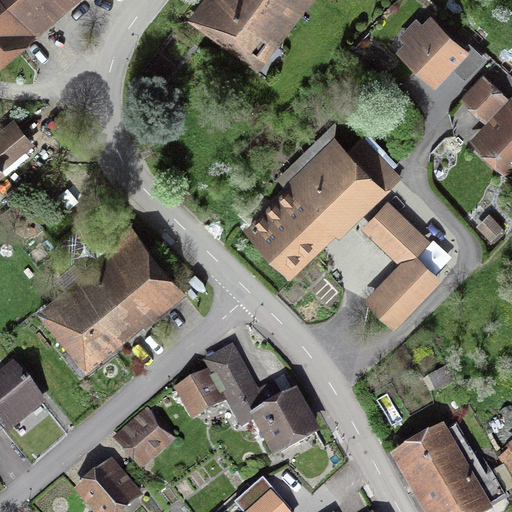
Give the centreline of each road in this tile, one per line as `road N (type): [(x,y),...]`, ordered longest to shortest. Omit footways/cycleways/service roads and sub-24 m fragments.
road 1 (tertiary): [(251,293),(132,176),(113,140),(109,71),(149,0)]
road 2 (residential): [(0,508),(251,293)]
road 3 (tertiary): [(401,511),(317,365),(251,293)]
